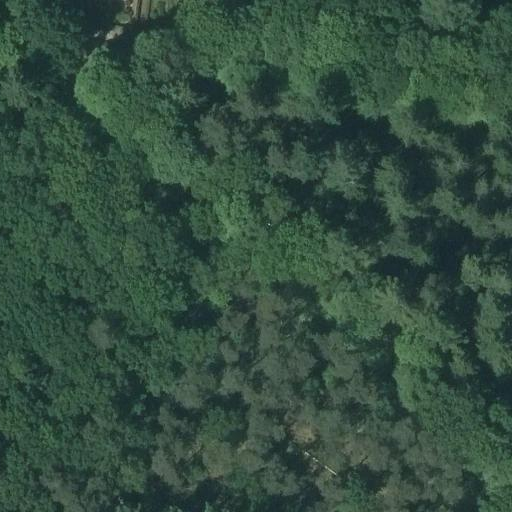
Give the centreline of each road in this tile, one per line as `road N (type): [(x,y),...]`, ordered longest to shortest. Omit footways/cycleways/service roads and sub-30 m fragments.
road 1 (unclassified): [(511,468),(22,0)]
road 2 (track): [(511,75),(44,22)]
